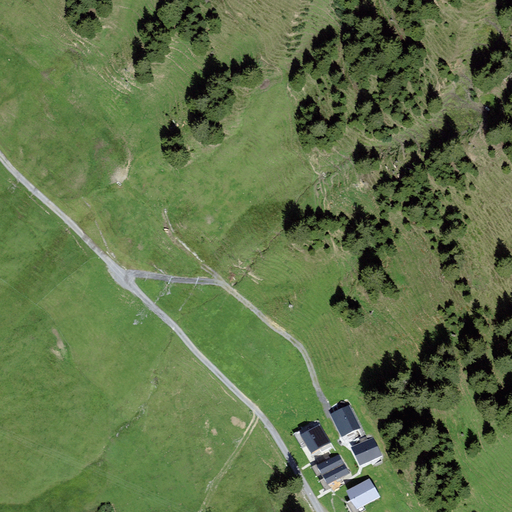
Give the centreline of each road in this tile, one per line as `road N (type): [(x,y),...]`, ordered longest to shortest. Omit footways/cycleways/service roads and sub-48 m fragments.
road 1 (track): [(0,155),(257,412),(317,511)]
road 2 (track): [(120,274),(225,284),(299,346),(327,411)]
